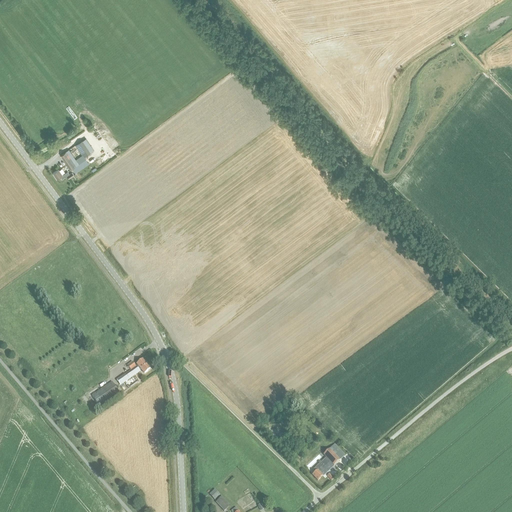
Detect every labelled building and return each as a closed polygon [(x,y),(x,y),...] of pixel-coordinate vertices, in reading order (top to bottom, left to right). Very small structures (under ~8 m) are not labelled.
[(89,163),(86,159),(84,157),(94,150),(86,138),(75,145),(82,156),(73,162),(66,152),(60,155),(70,170),(74,168),(76,172),(89,163)] [(59,169),(53,173),(57,179),(60,177),(62,180),(67,176),(69,179),(74,175),(72,173),(69,174),(68,172),(64,175),(63,174),(62,175),(59,169)] [(137,367),(117,380),(122,387),(125,386),(123,383),(140,372),(139,371),(141,369),(145,374),(151,369),(142,359),(136,364),(138,365),(136,366),(137,367)] [(132,362),(127,366),(130,370),(136,367),(132,362)] [(100,408),(120,394),(112,382),(92,396),(100,408)] [(335,445),(329,449),(323,455),(334,466),(345,456),(335,445)] [(320,454),(307,465),(311,469),(323,457),(320,454)] [(321,474),(323,472),(321,470),(319,472),(315,468),(310,473),(318,481),(323,476),(321,474)] [(215,490),(209,495),(214,500),(220,495),(215,490)] [(223,496),(217,501),(225,510),(231,504),(223,496)]
